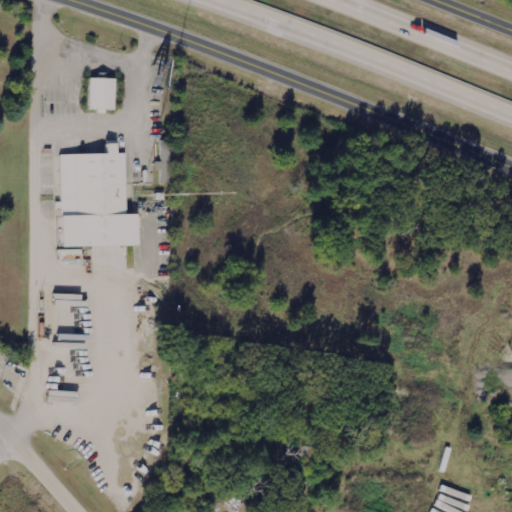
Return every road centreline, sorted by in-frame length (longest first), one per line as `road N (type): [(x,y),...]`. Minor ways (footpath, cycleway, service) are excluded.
road 1 (tertiary): [(511,167),(78,0)]
road 2 (motorway): [(229,0),(511,111)]
road 3 (motorway): [(511,65),(344,0)]
